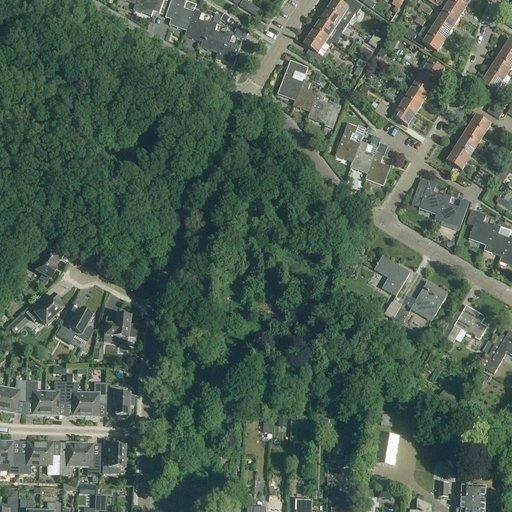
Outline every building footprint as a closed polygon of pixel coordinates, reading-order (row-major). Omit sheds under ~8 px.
[(138,0),(137,4),(136,4),(134,12),(141,15),(142,12),(152,16),(153,13),(160,15),(165,1),(162,0),(138,0)] [(178,27),(188,30),(194,14),(184,10),(186,3),(183,2),(183,0),(172,0),(166,19),(172,21),(170,27),(177,30),(178,27)] [(335,1),(328,11),(348,25),(355,15),(357,16),(363,8),(351,0),(348,0),(343,7),(335,1)] [(445,11),(459,20),(467,9),(452,0),(445,0),(440,8),(445,11)] [(452,0),(467,9),(472,0),(452,0)] [(240,7),(244,10),(248,4),(244,1),(240,7)] [(204,12),(207,4),(201,2),(198,10),(204,12)] [(248,4),(244,10),(260,20),(264,14),(248,4)] [(422,12),(429,17),(432,12),(425,7),(422,12)] [(328,11),(321,21),(335,31),(336,31),(342,35),(349,25),(348,25),(328,11)] [(445,11),(438,22),(452,32),(459,20),(445,11)] [(194,38),(203,42),(209,25),(199,22),(202,14),(194,12),(194,14),(188,30),(185,38),(193,41),(194,38)] [(221,21),(227,25),(230,19),(224,15),(221,21)] [(414,23),(422,28),(425,24),(417,19),(414,23)] [(321,21),(314,31),(329,41),(328,41),(337,47),(340,43),(338,41),(342,35),(336,31),(335,31),(321,21)] [(438,22),(430,34),(445,43),(452,32),(438,22)] [(209,50),(219,53),(225,37),(215,33),(217,26),(210,23),(209,25),(203,42),(201,50),(208,52),(209,50)] [(445,43),(430,34),(423,29),(418,37),(425,42),(423,45),(437,55),(445,43)] [(407,35),(415,40),(418,35),(410,30),(407,35)] [(248,35),(237,31),(235,38),(246,42),(248,35)] [(329,41),(314,31),(304,47),(310,51),(307,56),(322,66),(326,61),(319,56),(328,41),(329,41)] [(225,37),(219,53),(216,61),(224,64),(224,61),(235,65),(241,48),(230,45),(233,37),(225,35),(225,37)] [(374,37),(372,41),(378,45),(381,40),(374,37)] [(394,51),(399,42),(392,38),(388,47),(394,51)] [(503,52),(511,57),(511,40),(503,52)] [(378,45),(372,41),(369,45),(376,49),(378,45)] [(360,55),(370,60),(373,55),(363,49),(360,55)] [(511,57),(503,52),(496,63),(511,72),(511,70),(511,57)] [(403,61),(414,68),(417,63),(406,56),(403,61)] [(362,57),(359,62),(366,65),(368,61),(362,57)] [(366,65),(359,62),(357,66),(363,70),(366,65)] [(430,62),(423,73),(437,83),(445,71),(430,62)] [(286,97),(296,101),(303,82),(304,82),(308,70),(291,63),(288,70),(278,97),(285,99),(286,97)] [(511,73),(511,72),(496,63),(489,75),(503,84),(508,77),(511,79),(511,73)] [(394,71),(415,85),(430,94),(437,83),(423,73),(419,79),(411,73),(410,75),(402,70),(397,67),(394,71)] [(317,75),(314,82),(322,85),(325,78),(323,78),(317,75)] [(503,84),(489,75),(481,86),(496,95),(503,84)] [(403,86),(395,81),(392,86),(400,91),(403,86)] [(302,109),(311,112),(318,96),(308,92),(311,85),(304,82),(303,82),(296,101),(293,108),(301,111),(302,109)] [(415,85),(408,96),(423,106),(430,94),(415,85)] [(366,97),(370,90),(363,86),(359,92),(366,97)] [(385,97),(392,102),(395,97),(388,93),(385,97)] [(318,96),(311,112),(308,120),(316,123),(317,120),(327,124),(325,128),(332,131),(341,108),(334,106),(333,108),(323,104),(326,97),(318,94),(318,96)] [(408,96),(401,108),(415,117),(423,106),(408,96)] [(374,114),(384,120),(388,115),(385,113),(388,109),(381,104),(374,114)] [(487,113),(499,121),(503,115),(491,107),(487,113)] [(415,117),(401,108),(393,119),(408,128),(415,117)] [(477,117),(469,129),(484,138),(491,127),(477,117)] [(344,158),(354,162),(360,146),(350,142),(353,135),(354,136),(354,135),(355,136),(358,130),(348,126),(335,158),(343,161),(344,158)] [(469,129),(462,140),(477,149),(484,138),(469,129)] [(497,137),(504,142),(507,137),(500,132),(497,137)] [(380,141),(374,138),(370,147),(377,150),(380,141)] [(462,140),(455,152),(469,161),(474,154),(482,159),(482,160),(490,164),(493,160),(477,149),(462,140)] [(489,148),(497,153),(500,148),(492,143),(489,148)] [(359,170),(369,174),(375,157),(365,154),(368,146),(361,144),(360,146),(354,162),(351,170),(358,173),(359,170)] [(469,161),(455,152),(452,156),(451,156),(449,156),(446,160),(447,162),(448,163),(447,163),(462,172),(469,161)] [(386,159),(393,162),(395,156),(387,153),(386,159)] [(375,157),(369,174),(366,182),(373,184),(374,182),(385,186),(391,169),(380,165),(383,158),(376,155),(375,157)] [(485,176),(490,179),(495,182),(497,179),(482,169),(480,173),(485,176)] [(496,181),(503,185),(509,175),(502,171),(496,181)] [(473,183),(478,186),(485,176),(480,173),(473,183)] [(478,186),(483,189),(490,179),(485,176),(478,186)] [(490,179),(483,189),(488,193),(495,182),(490,179)] [(428,211),(437,214),(443,198),(433,194),(436,187),(429,184),(426,192),(418,189),(412,206),(420,209),(419,210),(427,213),(428,211)] [(444,196),(443,198),(437,214),(434,222),(441,224),(441,226),(452,230),(452,228),(460,231),(467,210),(459,207),(459,209),(449,206),(451,198),(444,196)] [(511,200),(509,205),(502,200),(499,205),(511,213),(511,200)] [(477,241),(487,245),(493,228),(483,225),(486,217),(479,215),(472,212),(467,225),(474,228),(469,241),(477,244),(477,241)] [(493,253),(503,256),(509,238),(511,233),(494,226),(493,228),(487,245),(484,253),(492,255),(493,253)] [(511,239),(509,238),(503,256),(500,264),(507,267),(508,264),(511,265),(511,239)] [(37,254),(44,258),(35,273),(42,277),(40,281),(46,285),(49,280),(50,281),(55,272),(54,271),(59,261),(50,256),(53,250),(41,244),(38,249),(40,250),(37,254)] [(375,272),(391,282),(389,286),(386,284),(382,290),(396,298),(410,274),(383,258),(378,266),(377,266),(377,267),(375,272)] [(423,315),(433,321),(448,297),(427,284),(411,311),(422,317),(423,315)] [(34,307),(25,315),(33,324),(38,319),(45,327),(46,326),(48,327),(54,322),(52,320),(62,311),(57,305),(59,304),(53,298),(38,311),(34,307)] [(385,316),(393,321),(400,309),(392,304),(385,316)] [(441,338),(454,346),(463,332),(473,338),(473,339),(476,341),(477,340),(480,342),(487,330),(481,326),(485,319),(466,308),(455,327),(450,324),(441,338)] [(400,309),(393,321),(393,322),(402,327),(409,314),(400,309)] [(90,317),(91,315),(83,311),(82,313),(81,312),(76,321),(74,320),(72,322),(67,319),(57,337),(70,344),(74,337),(87,344),(93,333),(86,329),(92,318),(90,317)] [(136,340),(137,327),(129,326),(130,319),(127,318),(128,316),(119,315),(119,317),(117,317),(117,320),(116,327),(114,327),(113,330),(105,329),(104,343),(120,345),(120,347),(127,348),(127,340),(128,339),(136,340)] [(15,336),(21,330),(15,324),(9,329),(15,336)] [(502,336),(501,335),(482,369),(494,376),(506,356),(505,356),(506,354),(511,357),(511,334),(509,333),(505,340),(501,337),(502,336)] [(93,362),(102,363),(103,352),(95,351),(93,362)] [(485,382),(480,378),(475,385),(481,389),(485,382)] [(17,404),(25,405),(26,384),(17,382),(16,390),(15,392),(6,390),(2,414),(11,415),(11,413),(15,414),(17,404)] [(37,418),(45,418),(46,394),(37,394),(37,392),(37,384),(26,384),(25,405),(33,405),(33,416),(37,416),(37,418)] [(58,406),(65,406),(66,385),(55,385),(54,392),(54,394),(46,394),(45,418),(53,418),(53,416),(57,416),(58,406)] [(77,419),(85,419),(86,395),(77,395),(77,393),(77,385),(66,385),(65,406),(73,406),(73,417),(77,417),(77,419)] [(86,395),(85,419),(93,419),(93,417),(97,417),(98,407),(106,407),(106,386),(95,386),(94,393),(94,395),(86,395)] [(118,418),(118,420),(126,420),(126,418),(129,418),(129,406),(131,406),(132,398),(129,398),(129,396),(123,396),(123,390),(108,390),(108,405),(114,405),(114,407),(116,408),(116,418),(118,418)] [(438,403),(452,411),(458,400),(444,393),(438,403)] [(291,430),(311,431),(312,419),(292,418),(291,430)] [(327,437),(328,421),(317,421),(316,437),(327,437)] [(347,439),(351,432),(342,428),(339,435),(347,439)] [(375,466),(395,469),(399,439),(379,436),(375,466)] [(8,476),(19,476),(19,456),(12,456),(12,446),(8,446),(8,443),(0,443),(0,473),(8,474),(8,476)] [(31,468),(39,468),(40,444),(31,444),(31,446),(27,446),(27,456),(19,456),(19,476),(30,476),(30,470),(31,468)] [(48,477),(59,477),(59,457),(52,457),(52,447),(48,447),(48,445),(40,444),(39,468),(47,468),(48,470),(48,477)] [(71,469),(79,469),(80,445),(71,445),(71,447),(67,447),(67,457),(59,457),(59,477),(70,477),(70,471),(71,469)] [(80,445),(79,469),(87,469),(88,471),(88,478),(99,478),(100,458),(92,458),(92,448),(88,448),(88,446),(80,445)] [(122,449),(122,447),(114,446),(114,448),(112,448),(112,458),(109,458),(109,461),(103,461),(103,475),(118,476),(118,470),(124,470),(124,469),(127,469),(127,461),(124,461),(125,449),(122,449)] [(215,468),(229,469),(229,453),(215,452),(215,468)] [(342,470),(360,470),(360,458),(342,457),(342,470)] [(328,458),(328,471),(338,470),(338,458),(328,458)] [(484,511),(486,489),(472,489),(472,477),(463,477),(461,510),(458,510),(457,511),(456,511),(484,511)] [(439,499),(447,499),(448,485),(440,485),(439,499)] [(207,498),(222,499),(222,486),(207,486),(207,498)] [(386,492),(386,490),(379,490),(379,499),(385,500),(385,501),(391,501),(392,492),(386,492)] [(197,511),(198,505),(200,506),(200,493),(180,492),(178,511),(197,511)] [(253,511),(254,509),(254,500),(248,496),(242,505),(248,509),(247,511),(253,511)] [(0,511),(16,511),(17,500),(8,500),(8,507),(0,506),(0,511)] [(93,511),(104,511),(105,503),(105,501),(94,500),(93,511)] [(311,511),(312,502),(295,501),(294,511),(311,511)] [(431,511),(432,508),(418,501),(416,511),(431,511)] [(32,511),(33,503),(21,503),(20,511),(32,511)]
